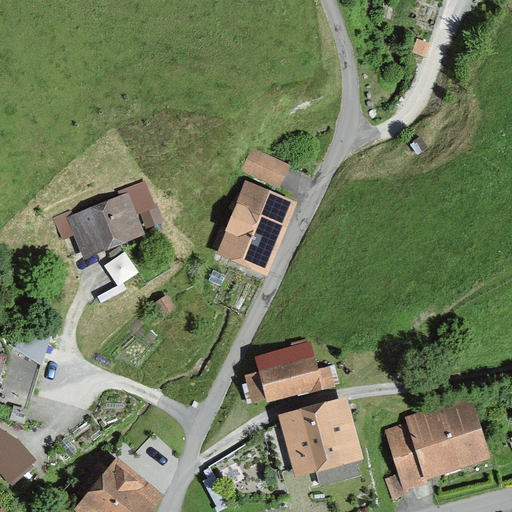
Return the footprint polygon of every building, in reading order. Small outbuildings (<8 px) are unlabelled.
[(254,144),(243,165),(275,182),(286,162),(254,144)] [(71,214),(85,248),(133,229),(127,214),(123,215),(120,208),(131,204),(125,188),(113,193),(115,196),(71,214)] [(262,265),(273,236),(278,238),(293,202),(267,191),(258,213),(239,205),(221,248),(262,265)] [(160,309),(167,320),(180,312),(173,301),(160,309)] [(8,342),(11,344),(37,361),(47,328),(31,322),(8,342)] [(37,361),(11,344),(0,380),(0,414),(19,421),(37,361)] [(309,386),(310,391),(332,385),(328,368),(315,371),(312,359),(245,376),(251,401),(309,386)] [(385,437),(401,481),(479,453),(461,402),(436,411),(432,400),(418,405),(422,416),(406,422),(408,429),(385,437)] [(291,421),(271,430),(276,448),(297,443),(304,469),(317,466),(323,485),(358,475),(339,407),(291,421)] [(31,462),(15,443),(0,434),(0,472),(8,482),(31,462)] [(76,496),(95,511),(140,511),(149,501),(101,464),(76,496)]
